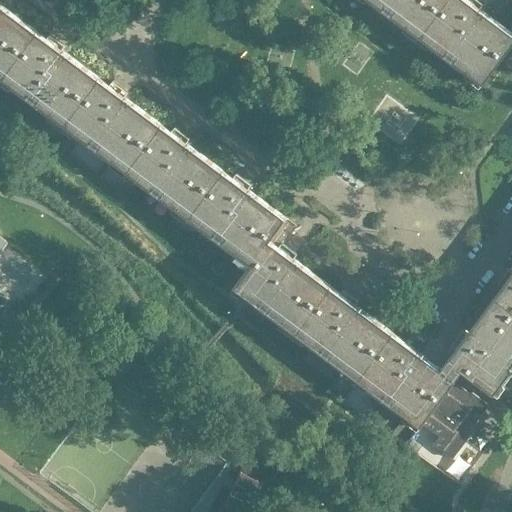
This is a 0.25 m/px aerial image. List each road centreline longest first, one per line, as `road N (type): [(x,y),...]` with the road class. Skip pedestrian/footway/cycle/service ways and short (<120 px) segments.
road 1 (residential): [(330,185),(295,188),(126,60),(137,37)]
road 2 (residential): [(330,185),(353,205),(363,247),(422,289),(469,283),(511,226)]
